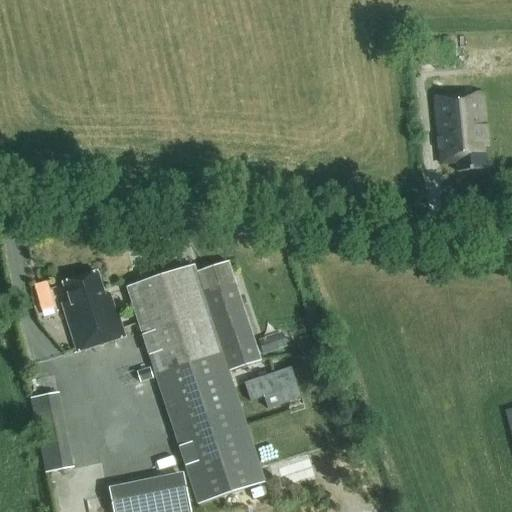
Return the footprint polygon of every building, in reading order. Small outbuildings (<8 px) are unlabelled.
[(511,41),(462,44),(463,68),(482,67),(482,69),(511,67),(511,41)] [(408,44),(408,67),(417,67),(434,67),(434,43),(417,44),(408,44)] [(482,94),(435,98),(439,139),(442,139),(443,148),(440,149),(441,164),(457,162),(458,172),(488,169),(485,146),(488,146),(482,94)] [(126,287),(197,504),(265,482),(229,371),(261,360),(229,262),(197,272),(195,265),(126,287)] [(76,352),(122,338),(109,294),(104,296),(98,273),(63,284),(69,303),(62,305),(76,352)] [(49,280),(38,281),(41,304),(52,303),(49,280)] [(283,334),(260,342),(266,357),(288,349),(283,334)] [(59,394),(31,399),(34,419),(63,413),(59,394)] [(43,462),(45,474),(74,469),(71,457),(43,462)] [(190,511),(184,478),(110,492),(114,511),(190,511)]
